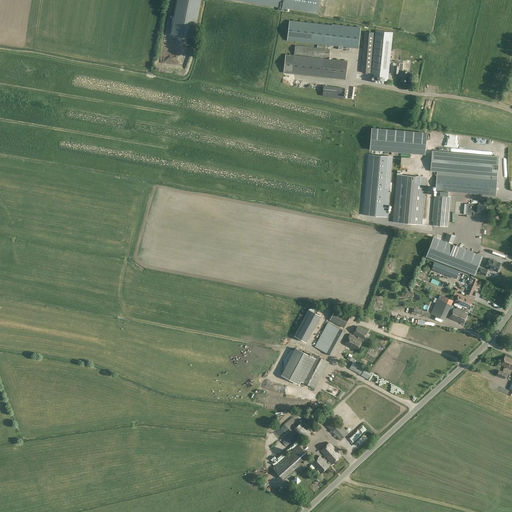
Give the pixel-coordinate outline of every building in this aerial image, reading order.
[(177,0),(171,34),(192,39),(199,0),(177,0)] [(233,0),(233,1),(318,12),(319,0),(233,0)] [(329,25),(289,21),(287,41),(330,45),(330,43),(332,25),(329,25)] [(330,45),(330,46),(331,46),(331,45),(358,49),(361,28),(332,24),(332,25),(330,43),(330,45)] [(375,80),(388,81),(393,33),(376,31),(372,73),(374,74),(374,77),(375,77),(375,80)] [(374,33),(365,32),(361,73),(370,73),(374,33)] [(330,49),(321,48),(295,45),(294,54),(329,59),(330,49)] [(324,59),(286,54),(284,73),(322,78),(324,59)] [(324,59),(322,78),(346,80),(348,61),(324,59)] [(409,72),(400,71),(400,77),(401,77),(401,81),(408,82),(409,72)] [(345,88),(332,87),(330,97),(344,98),(345,88)] [(372,129),(370,149),(425,154),(427,133),(372,129)] [(439,151),(437,171),(437,175),(497,180),(499,156),(439,151)] [(369,155),(363,215),(364,215),(387,217),(392,157),(369,155)] [(393,222),(422,225),(426,177),(397,175),(393,222)] [(497,180),(437,175),(435,190),(436,191),(448,192),(495,196),(497,180)] [(450,197),(447,196),(436,195),(435,195),(432,225),(448,227),(450,197)] [(467,204),(467,211),(471,211),(476,212),(486,213),(487,205),(483,205),(484,201),(479,200),(479,205),(477,205),(472,205),(472,204),(467,203),(467,204)] [(447,233),(446,236),(445,240),(453,243),(455,236),(447,233)] [(449,243),(433,237),(426,257),(441,263),(449,243)] [(482,255),(449,243),(442,263),(474,275),(482,255)] [(490,258),(486,267),(498,272),(501,262),(490,258)] [(435,262),(432,269),(446,274),(449,268),(435,262)] [(478,273),(485,276),(488,270),(481,267),(478,273)] [(449,268),(446,274),(456,278),(458,271),(449,268)] [(472,276),(471,277),(470,281),(469,283),(471,284),(467,293),(472,295),(478,280),(473,278),(474,277),(472,276)] [(465,297),(462,296),(455,293),(454,295),(457,297),(453,305),(457,307),(460,308),(465,297)] [(440,295),(438,299),(451,305),(453,300),(440,295)] [(473,300),(465,297),(460,308),(465,310),(466,308),(469,310),(473,300)] [(438,299),(437,299),(431,314),(444,320),(451,305),(438,299)] [(460,308),(457,307),(456,309),(454,308),(450,318),(463,324),(467,314),(464,312),(465,310),(460,308)] [(411,312),(411,313),(430,317),(431,312),(417,309),(414,308),(413,312),(411,312)] [(344,328),(350,316),(336,309),(330,320),(344,328)] [(322,351),(335,327),(328,323),(315,347),(322,351)] [(354,333),(359,336),(361,338),(363,339),(367,332),(358,326),(354,333)] [(345,332),(335,327),(322,351),(332,356),(345,332)] [(357,338),(350,334),(345,344),(357,351),(362,341),(360,340),(361,338),(359,336),(357,338)] [(301,381),(313,357),(296,348),(282,375),(299,384),(301,381)] [(314,355),(313,357),(301,381),(315,388),(329,363),(314,355)] [(511,359),(505,356),(502,365),(511,369),(511,359)] [(353,362),(349,369),(361,376),(365,369),(353,362)] [(499,370),(497,375),(506,379),(508,374),(499,370)] [(348,433),(329,413),(321,420),(340,440),(348,433)] [(304,425),(309,430),(316,423),(312,418),(304,425)] [(321,432),(326,430),(322,421),(316,424),(321,432)] [(301,423),(294,429),(303,440),(310,434),(301,423)] [(288,425),(277,433),(279,436),(290,428),(288,425)] [(360,425),(346,438),(350,443),(364,429),(360,425)] [(352,446),(357,449),(369,435),(364,431),(352,446)] [(332,463),(341,455),(329,443),(321,451),(332,463)] [(283,479),(309,456),(299,445),(273,468),(283,479)] [(321,473),(329,466),(320,456),(312,463),(321,473)]
